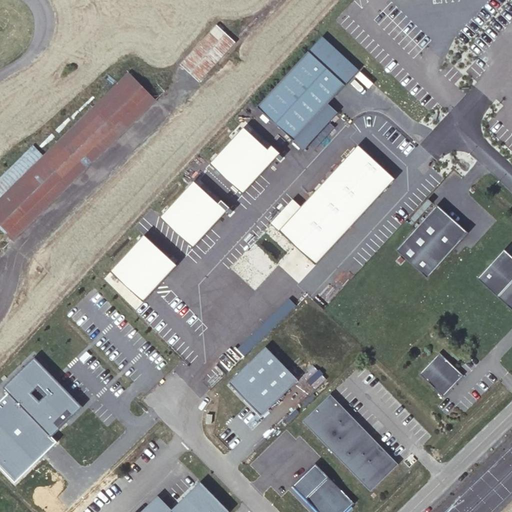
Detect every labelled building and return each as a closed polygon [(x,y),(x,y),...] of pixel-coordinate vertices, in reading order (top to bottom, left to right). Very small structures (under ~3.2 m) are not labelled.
[(235,43),(216,25),(180,64),(190,73),(199,82),(235,43)] [(322,37),(308,51),(345,86),(359,71),(322,37)] [(345,86),(308,51),(257,107),(303,149),(337,112),(328,104),(345,86)] [(156,100),(129,72),(43,156),(33,146),(0,178),(0,227),(3,231),(12,240),(156,100)] [(269,151),(244,127),(210,164),(243,194),(277,158),(269,151)] [(270,223),(316,265),(395,179),(358,145),(301,206),(293,199),(270,223)] [(269,151),(277,158),(280,161),(283,157),(280,154),(273,147),(269,151)] [(220,205),(194,181),(160,218),(193,248),(227,211),(220,205)] [(224,201),(220,205),(227,211),(231,215),(234,211),(230,208),(231,208),(224,201)] [(437,205),(396,250),(427,278),(468,233),(437,205)] [(177,265),(144,235),(110,272),(143,302),(177,265)] [(478,278),(511,309),(511,256),(504,249),(478,278)] [(289,299),(238,349),(244,356),(296,305),(289,299)] [(299,380),(266,347),(229,382),(262,416),(299,380)] [(419,374),(443,397),(460,378),(464,375),(440,352),(419,374)] [(83,406),(35,357),(5,386),(10,391),(0,400),(0,464),(16,481),(57,441),(52,436),(83,406)] [(376,441),(330,394),(303,421),(371,491),(398,464),(376,441)] [(345,511),(355,503),(315,463),(292,486),(318,511),(345,511)] [(230,511),(201,482),(171,511),(160,499),(147,511),(230,511)]
